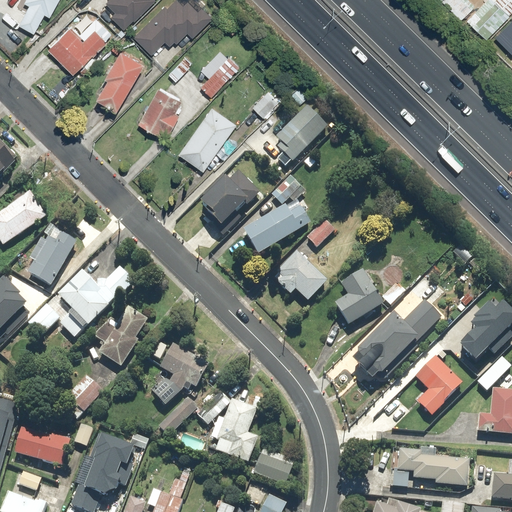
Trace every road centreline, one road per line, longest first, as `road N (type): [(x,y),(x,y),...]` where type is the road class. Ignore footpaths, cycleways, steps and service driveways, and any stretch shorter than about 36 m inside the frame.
road 1 (residential): [(0,79),(274,352),(314,411),(329,457),(322,511)]
road 2 (motorway): [(511,210),(298,0)]
road 3 (motorway): [(348,0),(511,160)]
